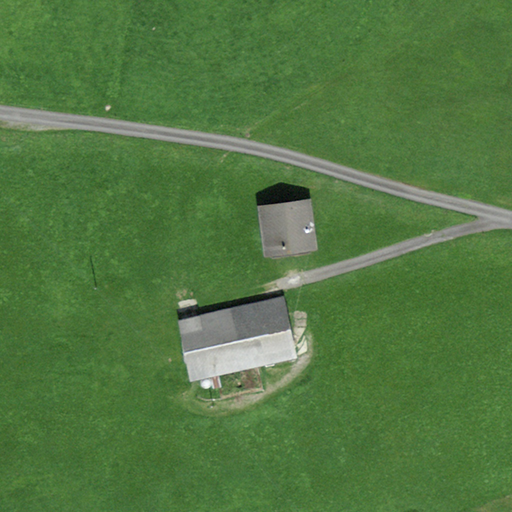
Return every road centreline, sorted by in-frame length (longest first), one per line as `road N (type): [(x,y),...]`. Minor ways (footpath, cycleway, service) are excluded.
road 1 (unclassified): [(511,217),(225,143),(0,112)]
road 2 (track): [(278,291),(511,217)]
